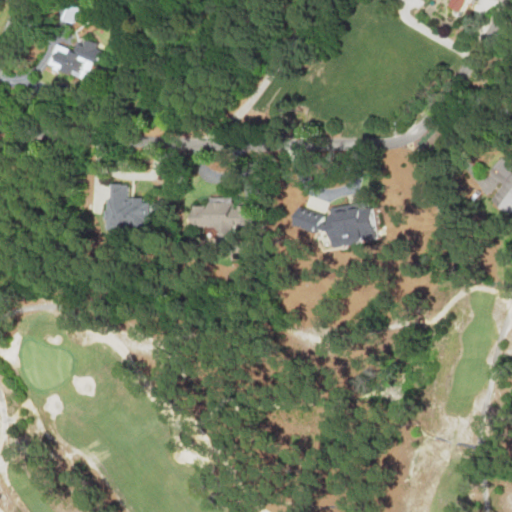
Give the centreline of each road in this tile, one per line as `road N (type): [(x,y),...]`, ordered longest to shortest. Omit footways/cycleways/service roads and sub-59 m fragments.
road 1 (residential): [(0,139),(378,151),(439,109),(511,0)]
road 2 (residential): [(223,146),(324,0)]
